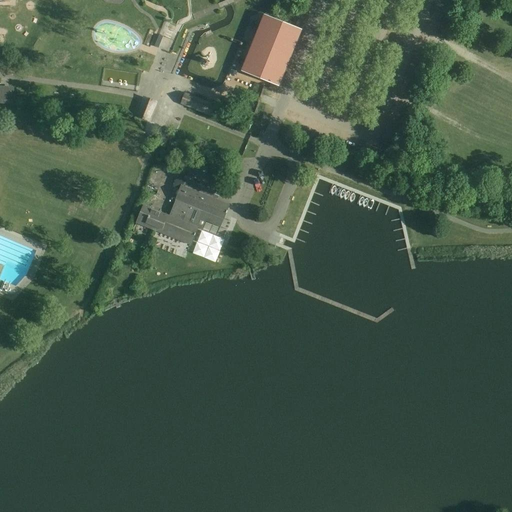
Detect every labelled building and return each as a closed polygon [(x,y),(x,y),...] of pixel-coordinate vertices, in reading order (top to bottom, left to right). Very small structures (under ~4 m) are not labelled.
[(246,57),(241,71),(274,84),(279,86),(302,30),(264,13),(249,50),(246,57)] [(0,103),(12,105),(13,97),(14,87),(0,85),(0,103)] [(211,118),(216,105),(185,93),(180,105),(188,108),(211,118)] [(149,123),(157,103),(144,98),(136,117),(149,123)] [(192,164),(189,170),(201,175),(201,174),(203,168),(199,166),(192,164)] [(165,171),(162,180),(168,183),(172,173),(165,171)] [(215,191),(191,181),(191,179),(189,177),(184,177),(183,181),(184,182),(182,187),(180,186),(175,200),(175,202),(169,216),(143,205),(136,223),(191,245),(196,233),(198,228),(195,227),(199,219),(219,227),(228,205),(216,200),(212,199),(215,191)] [(177,179),(173,187),(179,190),(180,186),(182,187),(184,182),(183,181),(182,181),(177,179)]
